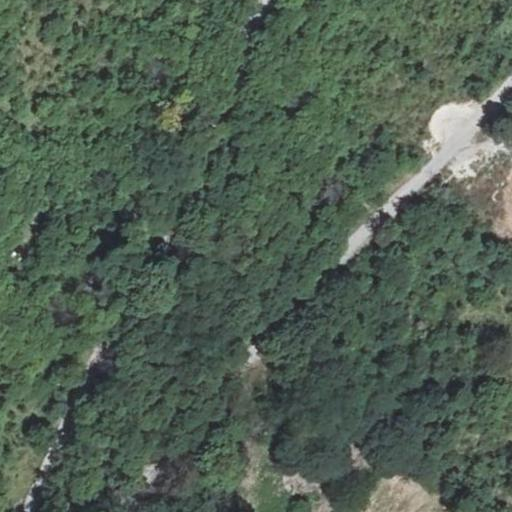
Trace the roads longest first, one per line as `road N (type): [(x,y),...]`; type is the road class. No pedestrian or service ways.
road 1 (track): [(127,511),(333,257),(511,80)]
road 2 (track): [(262,0),(32,511)]
